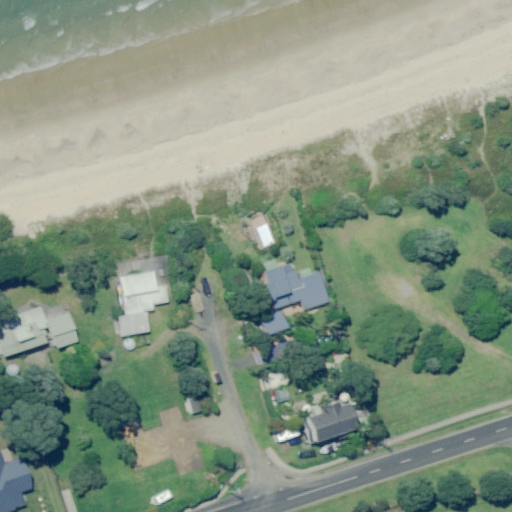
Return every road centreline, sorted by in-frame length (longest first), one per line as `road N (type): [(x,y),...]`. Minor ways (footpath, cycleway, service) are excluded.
road 1 (primary): [(266,504),(511,425)]
road 2 (residential): [(266,504),(203,294)]
